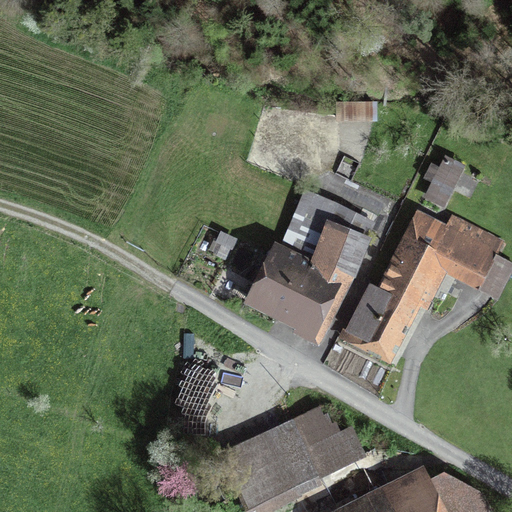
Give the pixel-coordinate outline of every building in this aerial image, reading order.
[(460,166),(443,159),(430,193),(447,200),(460,166)] [(349,352),(396,376),(444,283),(482,302),(504,259),(420,215),(349,352)] [(244,309),(321,348),(370,249),(329,229),(311,267),(274,248),(244,309)] [(325,416),(217,465),(242,511),(266,511),(367,462),(325,416)] [(486,511),(481,502),(423,477),(351,511),(486,511)]
